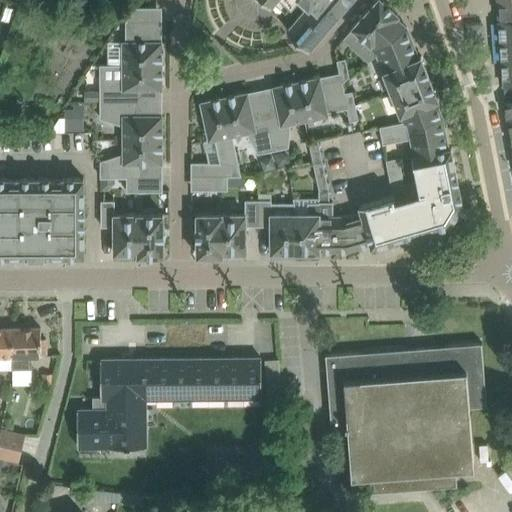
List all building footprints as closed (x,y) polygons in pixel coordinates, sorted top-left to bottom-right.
[(304,0),(308,3),(287,28),(309,48),(350,0),(304,0)] [(382,0),(377,0),(353,28),(375,48),(377,53),(412,39),(407,26),(397,17),(398,15),(382,0)] [(511,0),(497,0),(499,20),(511,18),(511,0)] [(123,40),(123,64),(162,64),(162,40),(157,40),(157,19),(140,19),(140,6),(130,6),(130,19),(126,20),(126,40),(123,40)] [(511,18),(499,20),(504,85),(511,84),(511,18)] [(412,39),(377,53),(392,92),(430,77),(422,55),(419,56),(412,39)] [(342,81),(349,75),(345,57),(338,59),(341,76),(342,81)] [(103,65),(103,101),(140,101),(140,88),(162,88),(162,64),(123,64),(100,64),(100,65),(103,65)] [(297,81),(305,119),(328,114),(327,111),(347,107),(347,106),(344,92),(345,92),(342,81),(341,76),(321,81),(320,76),(297,81)] [(421,123),(417,114),(437,106),(439,106),(436,100),(439,98),(430,77),(392,92),(404,121),(404,122),(407,121),(409,127),(421,123)] [(265,110),(273,149),(288,146),(291,122),(305,119),(297,81),(274,86),(278,107),(265,110)] [(99,89),(85,90),(85,100),(100,100),(99,89)] [(344,92),(347,106),(355,104),(352,90),(345,92),(344,92)] [(225,96),(232,134),(246,131),(258,152),(273,149),(265,110),(252,113),(248,91),(225,96)] [(214,161),(214,174),(227,174),(241,174),(232,134),(225,96),(201,101),(209,139),(216,138),(221,161),(214,161)] [(124,124),(124,138),(162,138),(162,114),(140,114),(140,101),(103,101),(104,116),(101,116),(101,117),(124,124)] [(84,129),(85,103),(74,103),(74,108),(65,108),(65,129),(84,129)] [(358,118),(355,104),(347,106),(347,107),(350,119),(358,118)] [(411,137),(413,155),(449,148),(442,115),(441,115),(442,117),(421,123),(409,127),(407,121),(404,122),(404,121),(380,126),(383,143),(411,137)] [(101,176),(128,176),(141,176),(141,162),(162,162),(162,138),(124,138),(124,152),(101,160),(101,176)] [(320,188),(320,201),(329,201),(329,191),(318,139),(310,141),(320,188)] [(361,210),(346,214),(354,247),(371,241),(372,245),(395,238),(392,230),(402,227),(404,235),(416,232),(414,223),(423,221),(426,229),(450,222),(462,202),(451,147),(449,148),(413,155),(420,190),(426,190),(427,197),(397,206),(394,195),(360,205),(361,210)] [(281,152),(273,155),(278,167),(290,163),(288,155),(281,152)] [(271,155),(259,160),(264,172),(276,168),(271,155)] [(387,160),(389,169),(401,167),(399,157),(387,160)] [(404,184),(401,167),(389,169),(392,186),(404,184)] [(227,188),(227,174),(214,174),(214,188),(227,188)] [(141,190),(141,176),(128,176),(127,190),(141,190)] [(85,255),(84,216),(84,177),(63,177),(63,187),(53,187),(53,177),(20,177),(20,187),(11,187),(11,178),(0,177),(0,254),(11,255),(11,246),(20,245),(21,255),(27,255),(27,256),(47,256),(47,255),(53,255),(53,245),(63,245),(63,255),(85,255)] [(222,212),(222,254),(223,254),(223,252),(246,252),(246,224),(259,224),(258,199),(246,199),(246,212),(222,212)] [(271,252),(296,251),(295,212),(294,212),(294,203),(271,203),(271,199),(258,199),(259,224),(271,224),(271,252)] [(138,254),(139,254),(139,213),(115,213),(115,200),(102,200),(102,225),(114,225),(115,252),(138,252),(138,254)] [(295,212),(296,251),(320,251),(320,249),(321,249),(321,248),(320,248),(320,226),(333,226),(333,215),(333,201),(329,201),(320,201),(308,202),(309,212),(295,212)] [(139,213),(139,254),(164,254),(163,212),(139,213)] [(197,254),(222,254),(222,212),(197,212),(197,254)] [(346,214),(333,215),(333,226),(332,249),(354,247),(346,214)] [(12,327),(13,355),(13,368),(33,367),(32,354),(47,354),(46,338),(41,338),(41,326),(12,327)] [(0,354),(13,355),(12,327),(0,327),(0,354)] [(482,341),(326,354),(331,426),(348,425),(352,476),(371,474),(372,491),(458,484),(456,468),(474,466),(470,406),(487,405),(482,341)] [(101,359),(101,395),(94,396),(94,408),(79,408),(79,447),(146,446),(145,396),(262,395),(262,357),(101,359)] [(53,372),(43,373),(43,382),(52,382),(53,382),(53,377),(53,372)] [(250,409),(250,424),(261,423),(261,408),(250,409)] [(0,435),(0,464),(10,464),(11,460),(19,461),(26,433),(2,427),(0,436),(0,435)] [(128,486),(142,486),(142,472),(128,472),(128,486)] [(94,498),(119,501),(120,491),(95,488),(94,498)] [(120,491),(119,501),(144,504),(145,494),(120,491)]
